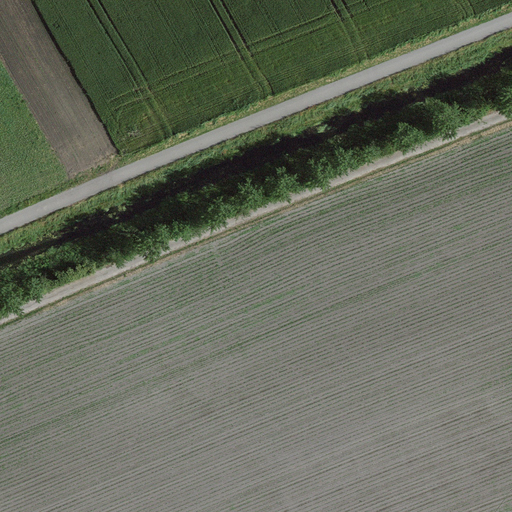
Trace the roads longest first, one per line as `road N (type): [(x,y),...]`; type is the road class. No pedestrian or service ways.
road 1 (track): [(511,111),(0,320)]
road 2 (track): [(0,229),(511,20)]
